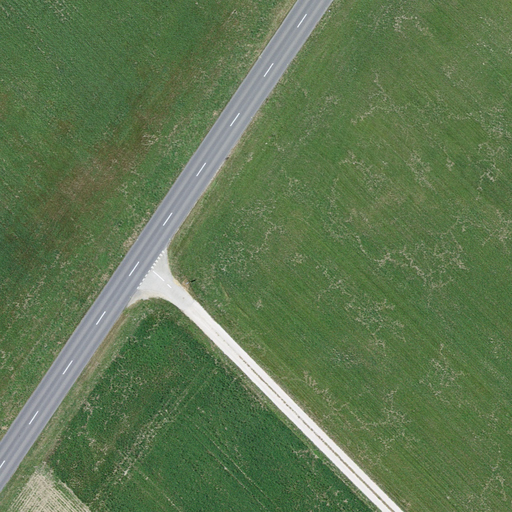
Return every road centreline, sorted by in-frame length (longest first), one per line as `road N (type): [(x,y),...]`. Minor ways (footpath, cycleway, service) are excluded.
road 1 (tertiary): [(314,0),(0,468)]
road 2 (track): [(141,258),(391,511)]
